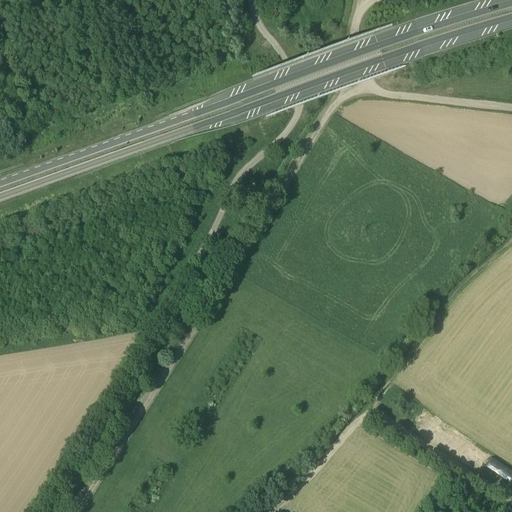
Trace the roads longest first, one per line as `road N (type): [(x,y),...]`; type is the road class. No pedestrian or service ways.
road 1 (track): [(365,0),(370,89),(340,99),(323,121),(77,511)]
road 2 (unclassified): [(33,511),(157,324),(233,183),(296,115),(289,63),(259,26),(250,0)]
road 3 (primary): [(0,196),(402,54)]
road 4 (primary): [(398,42),(0,183)]
road 5 (track): [(511,244),(455,296),(371,415)]
road 6 (track): [(511,504),(371,415)]
road 7 (track): [(511,110),(370,89)]
road 8 (track): [(371,415),(279,511)]
